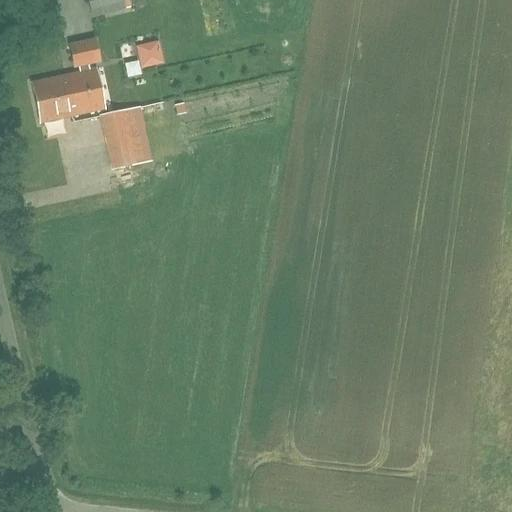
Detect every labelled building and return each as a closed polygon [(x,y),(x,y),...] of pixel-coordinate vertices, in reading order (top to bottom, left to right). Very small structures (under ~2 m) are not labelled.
[(88,0),(94,18),(125,10),(121,0),(88,0)] [(41,123),(71,117),(104,110),(96,70),(90,71),(89,65),(100,63),(95,40),(70,45),(75,68),(79,67),(80,73),(32,83),(41,123)] [(145,67),(168,61),(163,41),(140,47),(145,67)] [(135,165),(126,122),(123,110),(102,114),(113,169),(135,165)] [(334,473),(361,474),(362,463),(335,462),(334,473)]
